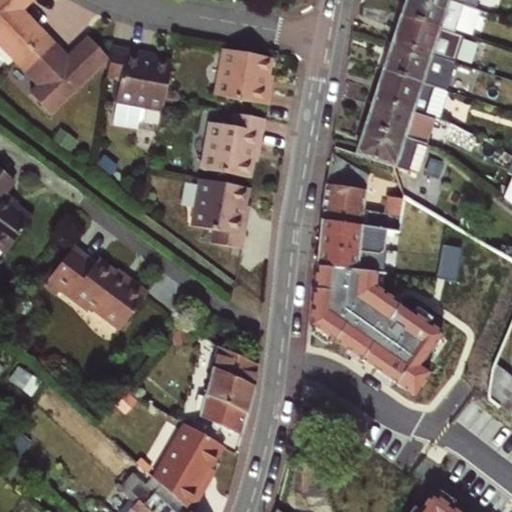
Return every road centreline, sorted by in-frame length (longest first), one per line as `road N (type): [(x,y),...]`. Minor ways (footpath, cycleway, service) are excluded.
road 1 (residential): [(320,36),(286,225),(269,393),(239,511)]
road 2 (residential): [(130,0),(320,36)]
